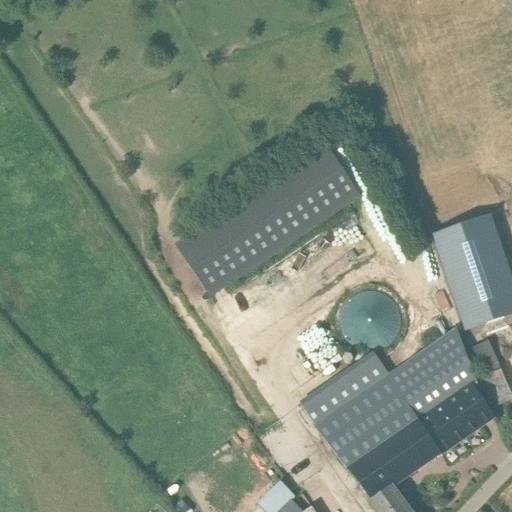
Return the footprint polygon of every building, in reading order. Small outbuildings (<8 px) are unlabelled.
[(361,198),(325,144),(175,245),(211,299),(361,198)] [(441,241),(471,335),(511,320),(511,263),(499,220),(441,241)] [(378,511),(390,511),(403,503),(392,488),(494,418),(473,387),(477,385),(456,329),(389,375),(374,353),(300,404),(316,426),(378,511)] [(511,399),(511,394),(506,381),(489,342),(468,351),(485,390),(493,408),(511,399)] [(284,475),(260,497),(273,511),(276,511),(300,491),(284,475)] [(409,511),(403,503),(390,511),(409,511)]
